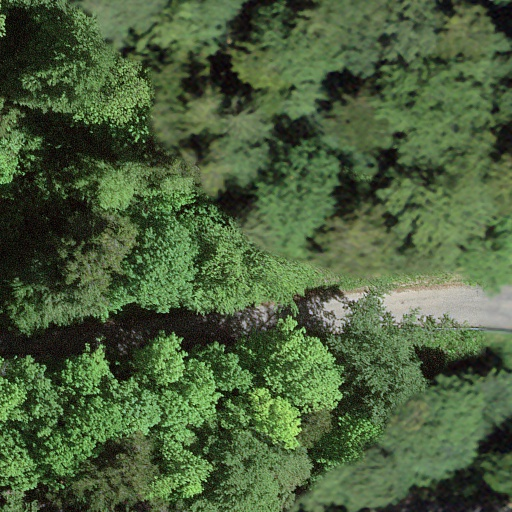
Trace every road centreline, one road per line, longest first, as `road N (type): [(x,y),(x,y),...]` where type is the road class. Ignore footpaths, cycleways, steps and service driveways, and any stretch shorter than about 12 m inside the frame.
road 1 (unclassified): [(511,306),(350,306),(0,350)]
road 2 (track): [(307,511),(16,511)]
